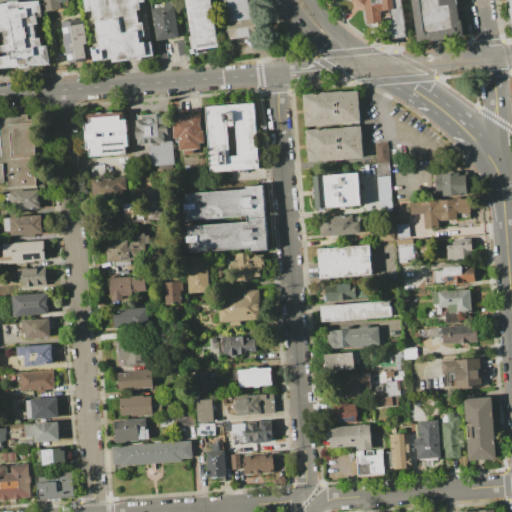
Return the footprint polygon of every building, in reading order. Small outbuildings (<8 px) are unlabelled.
[(0,3),(9,3),(9,1),(19,0),(19,2),(40,1),(42,11),(37,12),(39,24),(36,24),(38,38),(41,37),(43,46),(48,45),(51,65),(35,66),(35,68),(19,69),(18,67),(4,68),(4,67),(0,67),(0,51),(2,51),(1,45),(6,44),(4,32),(0,32),(0,3)] [(67,0),(68,1),(59,2),(60,9),(42,12),(40,0),(67,0)] [(83,0),(146,0),(147,1),(140,2),(141,8),(138,9),(140,20),(143,19),(147,40),(154,38),(157,56),(133,60),(133,59),(113,62),(112,58),(95,61),(92,47),(99,46),(92,10),(85,11),(83,0)] [(157,41),(151,9),(165,6),(164,0),(172,0),(173,7),(174,7),(179,37),(157,41)] [(185,0),(211,0),(220,47),(201,51),(201,53),(191,54),(190,50),(195,49),(185,0)] [(226,0),(248,0),(252,19),(230,22),(226,0)] [(400,0),(406,35),(391,38),(388,23),(368,26),(365,7),(358,4),(355,1),(348,0),(400,0)] [(411,0),(458,0),(465,38),(419,45),(411,0)] [(62,22),(82,18),(82,21),(83,21),(87,43),(89,43),(92,55),(89,56),(89,59),(70,63),(67,48),(64,48),(62,39),(65,39),(62,22)] [(227,29),(258,24),(259,35),(229,40),(227,29)] [(303,93),(358,90),(360,123),(305,127),(303,93)] [(206,106),(256,103),(260,168),(210,172),(206,106)] [(86,114),(124,111),(124,118),(127,117),(129,148),(127,148),(127,154),(90,157),(89,150),(86,150),(84,122),(87,122),(86,114)] [(152,166),(150,144),(138,145),(138,137),(136,137),(135,124),(137,124),(136,119),(148,119),(148,114),(164,113),(165,123),(171,123),(174,165),(152,166)] [(174,117),(201,114),(202,124),(205,124),(206,142),(202,142),(202,148),(177,151),(176,139),(175,139),(173,123),(175,123),(174,117)] [(0,156),(4,156),(1,118),(33,115),(39,187),(7,189),(6,182),(0,182),(0,156)] [(306,130),(360,126),(363,158),(309,163),(306,130)] [(376,142),(387,141),(391,186),(379,186),(376,142)] [(91,166),(106,165),(106,167),(113,166),(114,178),(127,177),(127,190),(93,192),(91,166)] [(441,174),(459,172),(459,176),(465,175),(467,194),(443,196),(443,192),(436,192),(435,180),(442,179),(441,174)] [(314,176),(360,173),(363,206),(316,209),(314,176)] [(186,194),(246,189),(246,186),(263,185),(267,250),(250,252),(250,248),(191,253),(189,226),(248,222),(247,216),(188,220),(186,194)] [(15,191),(39,190),(40,209),(16,210),(16,206),(11,206),(10,192),(15,192),(15,191)] [(410,203),(469,198),(470,214),(458,215),(458,221),(438,223),(438,225),(425,226),(424,213),(411,214),(410,203)] [(124,204),(137,203),(138,222),(128,223),(128,211),(125,212),(124,204)] [(11,217),(42,215),(43,234),(35,234),(36,236),(28,236),(28,235),(12,236),(11,231),(6,231),(5,219),(11,218),(11,217)] [(320,217),(353,215),(354,222),(361,221),(362,233),(321,236),(320,217)] [(396,224),(411,223),(412,236),(397,237),(396,224)] [(106,242),(118,241),(118,239),(142,237),(144,262),(132,263),(132,266),(116,268),(116,262),(108,263),(106,242)] [(454,240),(471,238),(473,258),(448,260),(447,245),(454,245),(454,240)] [(4,243),(44,241),(45,262),(5,264),(5,261),(0,261),(0,245),(4,245),(4,243)] [(318,249),(369,245),(372,275),(320,279),(318,249)] [(398,247),(415,246),(416,258),(399,259),(398,247)] [(187,258),(253,253),(254,256),(264,255),(265,269),(260,270),(261,276),(255,276),(255,280),(214,283),(215,292),(190,293),(187,258)] [(434,285),(433,270),(444,270),(444,267),(461,266),(462,275),(474,274),(475,282),(434,285)] [(18,269),(39,268),(40,276),(46,275),(47,285),(23,287),(23,281),(18,281),(18,269)] [(110,278),(132,277),(132,278),(146,277),(147,292),(133,293),(133,296),(123,296),(124,300),(112,301),(112,297),(111,297),(110,278)] [(164,283),(183,282),(183,291),(182,291),(183,305),(166,306),(164,283)] [(325,285),(357,283),(358,297),(349,297),(350,300),(338,301),(338,298),(326,299),(325,285)] [(221,322),(219,297),(243,295),(243,291),(258,290),(260,319),(241,320),(242,325),(230,326),(230,321),(221,322)] [(433,293),(471,290),(472,313),(456,314),(456,312),(448,313),(448,306),(439,307),(439,305),(434,305),(433,293)] [(12,295),(48,293),(49,315),(14,317),(12,295)] [(320,306),(391,301),(392,317),(321,322),(320,306)] [(114,310),(149,308),(150,327),(115,330),(114,310)] [(25,320),(51,319),(52,337),(26,338),(24,338),(23,321),(25,321),(25,320)] [(418,330),(478,325),(479,342),(444,345),(443,336),(418,338),(418,330)] [(327,331),(359,328),(360,326),(368,326),(369,328),(378,327),(379,345),(374,346),(374,347),(357,348),(357,347),(329,349),(327,331)] [(222,337),(255,335),(256,352),(248,352),(248,353),(238,354),(236,356),(231,357),(229,355),(229,354),(224,354),(222,337)] [(118,368),(116,341),(124,340),(124,350),(150,348),(151,366),(118,368)] [(18,347),(52,344),(52,345),(55,345),(56,356),(53,356),(53,364),(21,366),(21,359),(25,359),(25,356),(18,357),(18,347)] [(403,349),(419,348),(419,358),(404,360),(403,349)] [(324,355),(361,351),(363,369),(359,369),(359,364),(355,365),(356,369),(326,373),(324,355)] [(395,355),(403,354),(404,366),(401,366),(401,369),(396,370),(395,355)] [(442,361),(480,358),(482,388),(459,389),(458,381),(456,381),(455,371),(443,372),(442,361)] [(238,370),(250,370),(252,368),(257,367),(259,369),(271,368),(273,385),(261,386),(259,387),(256,387),(254,386),(240,387),(238,370)] [(120,391),(119,373),(128,372),(128,371),(151,369),(153,388),(120,391)] [(20,372),(54,370),(55,389),(47,390),(47,392),(36,393),(36,390),(21,391),(20,372)] [(198,392),(197,371),(209,370),(210,391),(198,392)] [(335,375),(369,373),(370,386),(362,387),(362,396),(344,398),(343,391),(336,392),(335,375)] [(384,382),(397,381),(399,406),(378,408),(377,398),(385,397),(384,382)] [(250,395),(275,394),(276,414),(251,416),(251,413),(237,414),(236,401),(245,400),(245,399),(250,399),(250,395)] [(120,398),(129,398),(129,396),(144,395),(145,397),(151,396),(152,413),(144,413),(145,415),(132,415),(131,414),(121,415),(120,398)] [(27,401),(31,400),(31,399),(57,397),(59,417),(32,419),(32,418),(28,418),(27,401)] [(464,399),(491,397),(496,459),(469,461),(464,399)] [(11,399),(24,398),(25,410),(12,411),(11,399)] [(196,400),(212,399),(213,421),(197,422),(196,400)] [(335,404),(355,403),(357,421),(337,423),(335,404)] [(442,422),(448,421),(447,412),(454,412),(454,417),(459,417),(460,430),(463,430),(464,448),(460,448),(461,457),(446,458),(445,449),(444,449),(442,422)] [(160,414),(174,413),(174,427),(161,427),(160,414)] [(113,421),(146,418),(147,429),(149,429),(149,438),(140,439),(140,441),(115,443),(113,421)] [(247,445),(246,422),(275,420),(276,431),(272,431),(273,442),(253,443),(254,445),(247,445)] [(438,420),(441,457),(438,458),(438,460),(421,461),(420,459),(418,459),(417,449),(415,447),(414,441),(417,438),(420,438),(419,421),(438,420)] [(24,424),(58,422),(60,441),(25,444),(24,424)] [(197,424),(214,423),(215,435),(197,436),(197,424)] [(329,427),(370,425),(371,449),(358,450),(358,446),(331,447),(330,442),(327,441),(327,433),(329,430),(329,427)] [(390,435),(409,434),(411,468),(387,470),(386,452),(391,452),(390,435)] [(112,446),(191,441),(192,458),(182,459),(182,462),(122,467),(122,463),(114,464),(112,446)] [(207,451),(211,451),(211,443),(220,443),(220,451),(225,450),(227,477),(209,478),(207,451)] [(42,450),(64,448),(66,465),(44,467),(42,450)] [(2,453),(16,452),(17,461),(2,462),(2,453)] [(230,454),(240,453),(241,470),(231,471),(230,454)] [(244,456),(273,454),(274,473),(245,475),(244,456)] [(357,456),(383,454),(385,474),(358,476),(357,456)] [(0,499),(0,465),(23,464),(23,463),(29,463),(30,476),(32,479),(31,482),(31,483),(32,498),(0,499)] [(36,475),(75,472),(77,498),(38,501),(36,475)]
